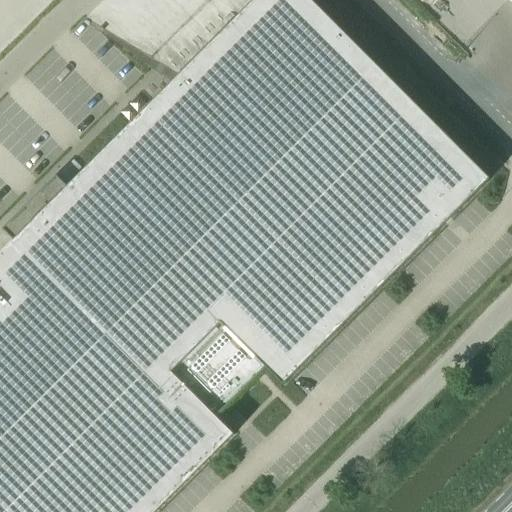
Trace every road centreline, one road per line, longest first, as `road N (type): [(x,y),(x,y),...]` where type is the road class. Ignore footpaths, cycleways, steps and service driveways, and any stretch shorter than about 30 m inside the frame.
road 1 (unclassified): [(301,511),(511,302)]
road 2 (unclassified): [(511,136),(375,0)]
